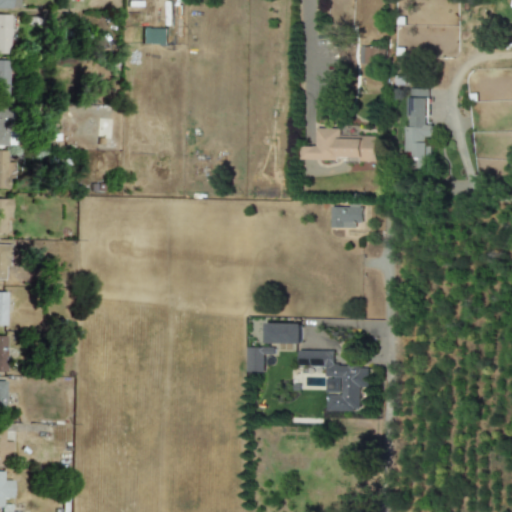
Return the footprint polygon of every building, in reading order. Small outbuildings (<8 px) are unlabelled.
[(18,0),(0,0),(0,9),(19,10),(18,0)] [(8,15),(0,15),(0,54),(9,54),(8,15)] [(166,45),(166,29),(141,28),(141,44),(166,45)] [(0,101),(8,101),(7,61),(0,60),(0,101)] [(429,89),(411,89),(410,128),(406,127),(406,152),(416,152),(416,161),(428,161),(428,138),(435,138),(435,125),(429,125),(429,89)] [(0,146),(8,146),(9,108),(0,107),(0,146)] [(341,136),(341,129),(318,129),(318,147),(302,147),(302,159),(375,161),(376,137),(341,136)] [(5,152),(0,151),(0,189),(7,190),(7,179),(13,179),(13,164),(5,163),(5,152)] [(9,221),(10,200),(0,199),(0,234),(4,235),(4,221),(9,221)] [(356,228),(356,222),(362,222),(363,208),(332,207),(331,228),(356,228)] [(302,324),(267,324),(267,344),(301,344),(302,324)] [(263,373),(264,355),(274,355),(274,348),(247,347),(247,372),(263,373)] [(326,411),(359,411),(359,387),(368,387),(368,366),(333,366),(333,351),(299,351),(299,366),(325,366),(326,378),(326,411)] [(3,431),(0,430),(0,466),(4,467),(4,458),(12,458),(12,442),(3,442),(3,431)] [(2,472),(0,472),(0,508),(1,508),(2,499),(12,499),(12,481),(2,481),(2,472)]
